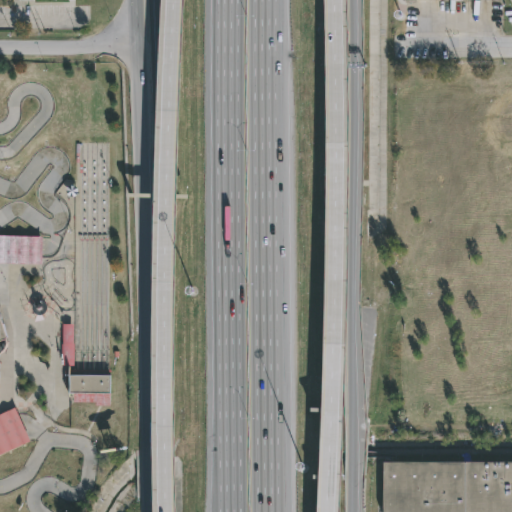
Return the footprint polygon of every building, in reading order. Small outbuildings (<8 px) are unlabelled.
[(44,257),(44,265),(0,262),(0,234),(45,237),(44,257)] [(46,320),(35,322),(24,316),(26,302),(37,295),(45,294),(56,301),(53,314),(46,320)] [(114,394),(74,393),(75,375),(114,375),(114,394)] [(30,441),(0,454),(0,414),(15,408),(30,441)] [(511,511),(382,511),(382,462),(511,462),(511,511)]
